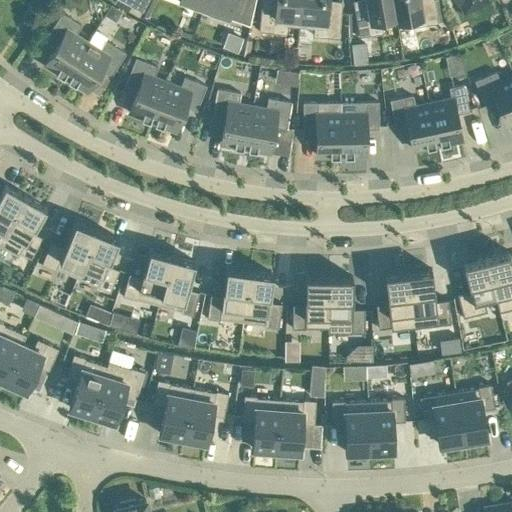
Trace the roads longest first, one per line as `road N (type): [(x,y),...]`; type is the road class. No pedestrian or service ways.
road 1 (unclassified): [(325,197),(269,195),(149,167),(0,87)]
road 2 (unclassified): [(0,126),(69,167),(153,201),(246,224),(325,228)]
road 3 (residential): [(321,488),(192,475),(94,453)]
road 4 (residential): [(511,468),(321,488)]
road 5 (unclassified): [(511,167),(432,187),(325,197)]
road 6 (unclassified): [(325,228),(436,220),(511,200)]
